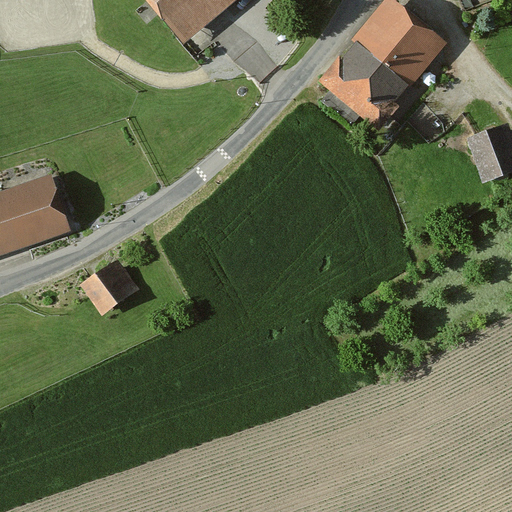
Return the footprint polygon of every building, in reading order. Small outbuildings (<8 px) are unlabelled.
[(143,0),(185,48),(241,0),(143,0)] [(386,0),(315,86),(375,135),(447,48),(388,0),(386,0)] [(467,140),(483,184),(511,173),(511,138),(507,126),(467,140)] [(0,261),(73,234),(50,175),(0,194),(0,261)] [(81,288),(102,318),(136,294),(116,264),(81,288)]
